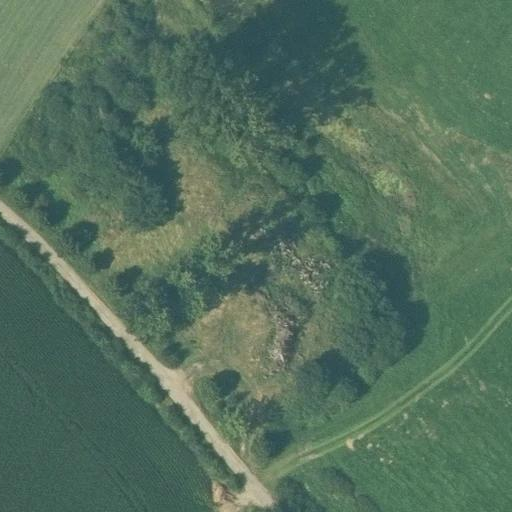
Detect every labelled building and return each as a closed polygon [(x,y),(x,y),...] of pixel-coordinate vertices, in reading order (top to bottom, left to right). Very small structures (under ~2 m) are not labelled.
[(248,184),(257,194),(272,181),(263,172),(248,184)] [(257,194),(221,224),(235,241),(260,222),(288,201),(289,200),(272,181),(257,194)] [(298,212),(288,201),(260,222),(270,235),(280,227),(298,212)] [(260,222),(235,241),(288,307),(311,287),(274,240),(270,235),(260,222)] [(284,232),(280,227),(270,235),(274,240),(284,232)]
